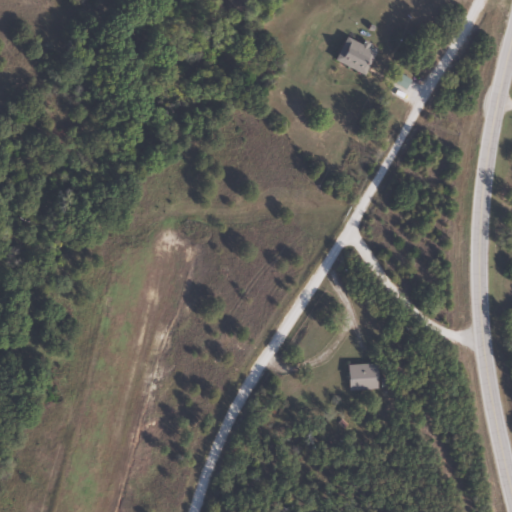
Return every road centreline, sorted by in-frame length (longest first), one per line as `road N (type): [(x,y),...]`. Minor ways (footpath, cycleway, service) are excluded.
road 1 (residential): [(174,511),(268,319),(481,0)]
road 2 (secondary): [(511,38),(486,160),(477,255),(480,319),(511,491)]
